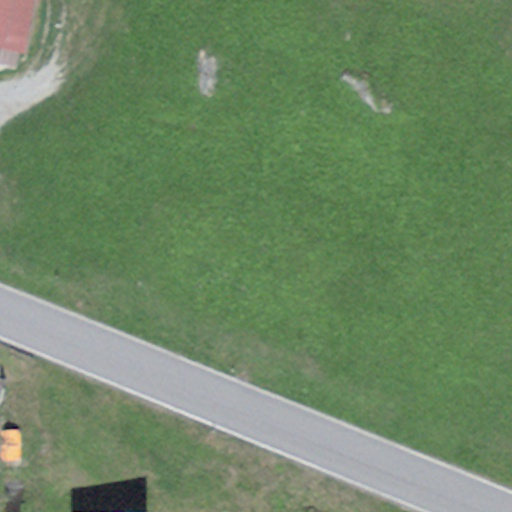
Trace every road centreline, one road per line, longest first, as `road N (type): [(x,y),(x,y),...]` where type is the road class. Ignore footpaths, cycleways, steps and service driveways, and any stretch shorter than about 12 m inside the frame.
road 1 (tertiary): [(0,316),(485,511)]
road 2 (track): [(57,0),(59,29),(41,83),(0,105)]
